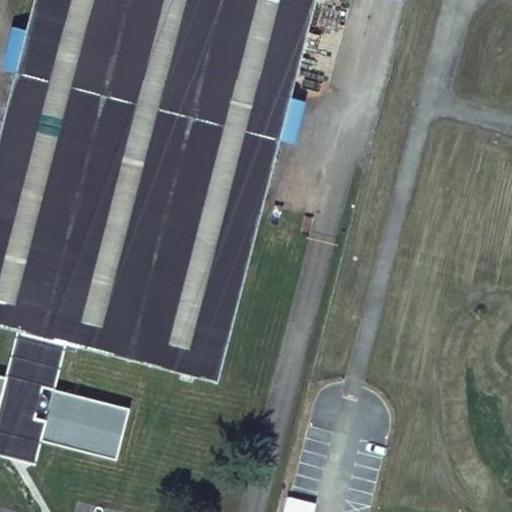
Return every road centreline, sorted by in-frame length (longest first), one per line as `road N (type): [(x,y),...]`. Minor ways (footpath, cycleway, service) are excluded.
road 1 (unknown): [(384,0),(249,494),(234,511)]
road 2 (unknown): [(320,511),(381,231),(426,108),(452,0)]
